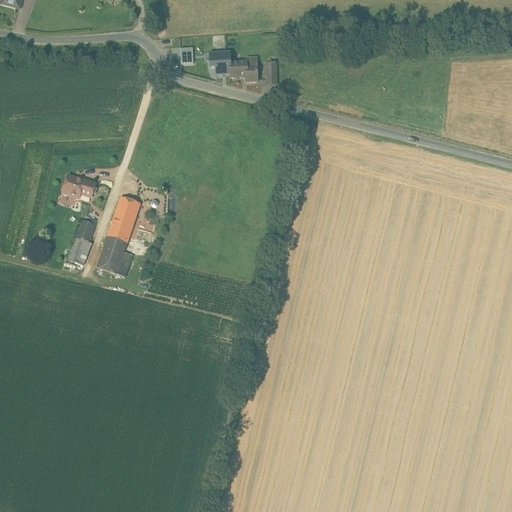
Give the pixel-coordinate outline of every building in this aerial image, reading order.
[(21,0),(3,0),(2,5),(19,9),(21,0)] [(246,65),(230,66),(231,79),(246,78),(246,84),(258,83),(257,76),(257,68),(247,69),(246,65)] [(276,65),(267,65),(267,87),(276,87),(276,65)] [(84,183),(68,178),(66,186),(63,187),(62,191),(63,193),(63,195),(68,197),(70,199),(75,201),(77,200),(79,200),(81,195),(85,197),(89,184),(84,183)] [(96,187),(89,184),(85,197),(91,199),(96,187)] [(140,206),(121,199),(115,217),(126,221),(124,228),(132,231),(140,206)] [(115,217),(97,269),(117,276),(118,272),(126,275),(133,256),(124,254),(132,231),(124,228),(126,221),(115,217)] [(95,226),(82,222),(75,240),(89,245),(95,226)] [(89,245),(75,240),(67,262),(83,267),(92,246),(89,245)]
